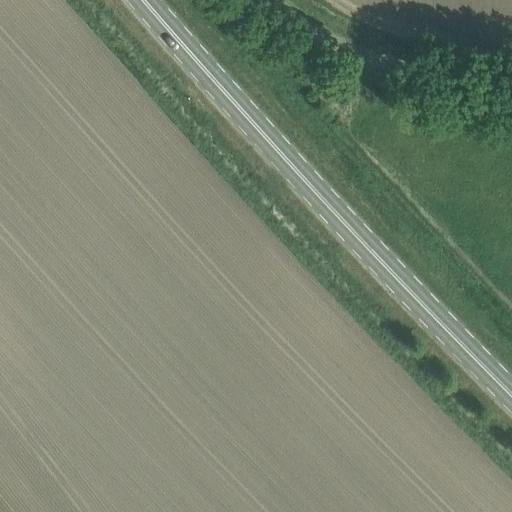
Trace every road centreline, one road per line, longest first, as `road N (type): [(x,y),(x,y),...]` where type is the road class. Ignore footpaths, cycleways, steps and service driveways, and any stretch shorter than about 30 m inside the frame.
road 1 (secondary): [(511,392),(425,307),(153,0)]
road 2 (unclassified): [(511,92),(402,71),(335,45),(270,0)]
